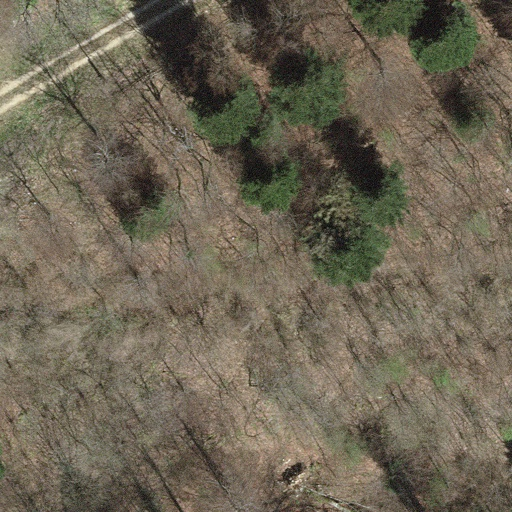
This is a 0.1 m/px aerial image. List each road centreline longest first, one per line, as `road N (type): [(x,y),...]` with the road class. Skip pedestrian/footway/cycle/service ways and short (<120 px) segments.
road 1 (track): [(511,262),(110,294),(0,315)]
road 2 (track): [(0,103),(161,0)]
